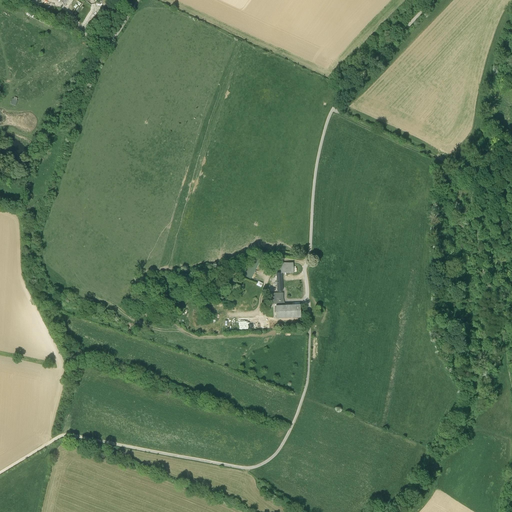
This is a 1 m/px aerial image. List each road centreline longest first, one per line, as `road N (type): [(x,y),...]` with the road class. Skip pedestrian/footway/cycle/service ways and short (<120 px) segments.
road 1 (unclassified): [(429,0),(344,89),(322,130),(312,178),(304,388),(274,454),(245,468),(66,434),(0,472)]
road 2 (track): [(332,106),(465,165),(465,241),(490,305),(511,405)]
